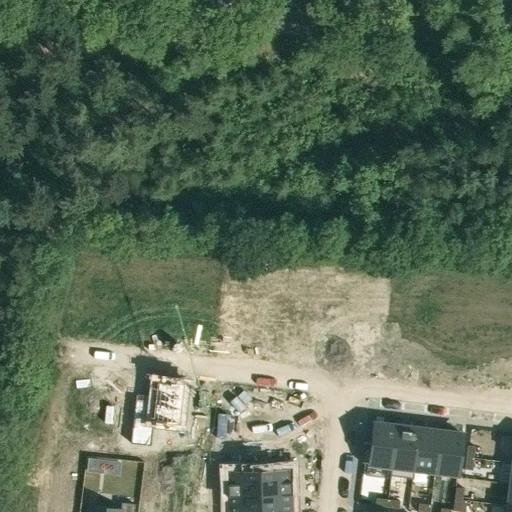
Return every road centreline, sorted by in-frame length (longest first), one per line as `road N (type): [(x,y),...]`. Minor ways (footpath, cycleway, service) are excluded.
road 1 (tertiary): [(511,38),(0,5)]
road 2 (residential): [(247,374),(260,274),(332,283),(319,382)]
road 3 (residential): [(62,351),(247,374)]
road 4 (residential): [(342,385),(511,406)]
road 5 (residential): [(327,511),(342,385)]
